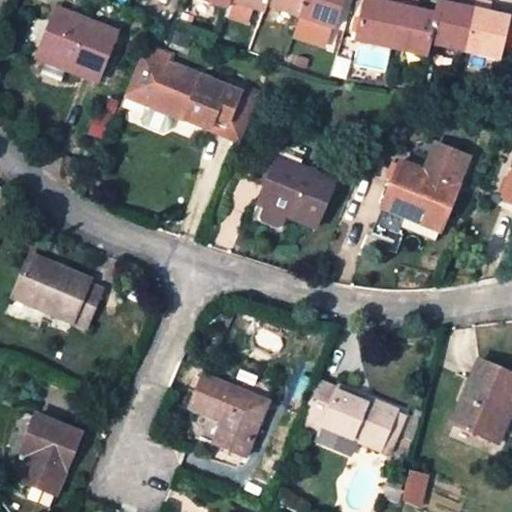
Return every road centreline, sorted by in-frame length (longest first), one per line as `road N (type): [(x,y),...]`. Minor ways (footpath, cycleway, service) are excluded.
road 1 (residential): [(203,264),(315,294),(418,306),(511,293)]
road 2 (residential): [(112,489),(203,264)]
road 3 (residential): [(0,159),(92,222),(203,264)]
